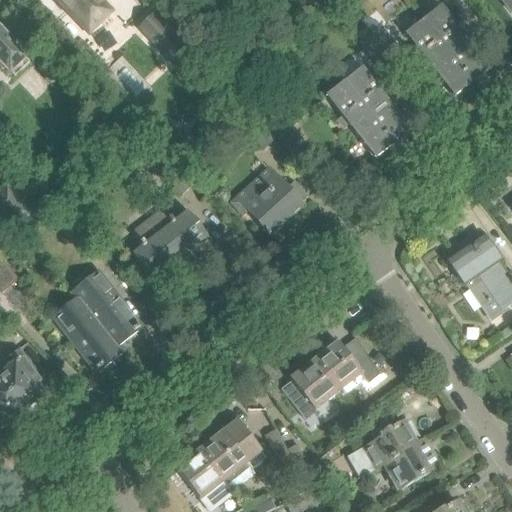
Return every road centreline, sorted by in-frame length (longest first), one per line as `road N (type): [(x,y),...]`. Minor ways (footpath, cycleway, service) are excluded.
road 1 (residential): [(102,453),(365,247)]
road 2 (residential): [(511,465),(365,247)]
road 3 (residential): [(365,247),(511,130)]
